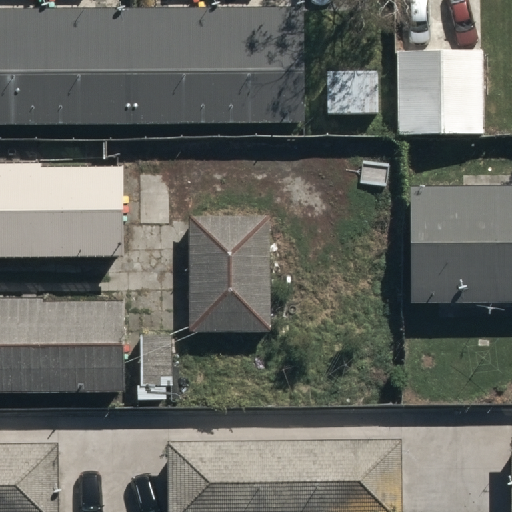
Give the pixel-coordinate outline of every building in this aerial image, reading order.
[(304,9),(0,9),(0,122),(304,121),(304,9)] [(487,53),(399,53),(399,131),(487,131),(487,53)] [(377,68),(325,69),(326,113),(378,112),(377,68)] [(122,167),(0,166),(0,257),(122,258),(122,167)] [(511,181),(406,181),(406,305),(511,305),(511,181)] [(271,213),(188,213),(190,331),(273,330),(271,213)] [(127,300),(0,299),(0,388),(128,388),(127,300)] [(175,335),(141,334),(139,401),(166,401),(167,386),(173,387),(175,335)] [(403,511),(403,438),(168,439),(167,511),(403,511)] [(58,511),(58,443),(0,443),(0,511),(58,511)]
